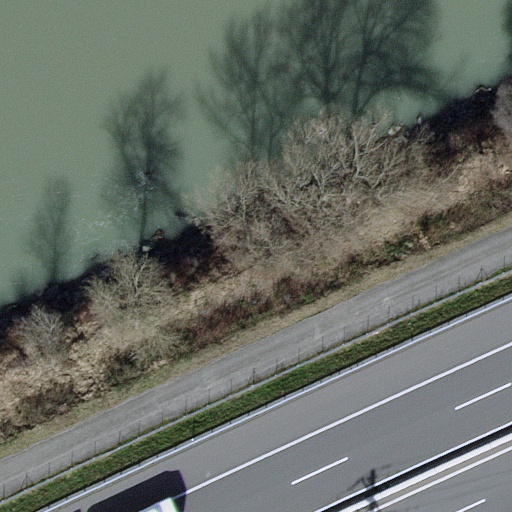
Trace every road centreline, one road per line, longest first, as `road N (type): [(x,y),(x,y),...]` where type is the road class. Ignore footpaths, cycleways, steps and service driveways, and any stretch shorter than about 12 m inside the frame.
road 1 (unclassified): [(511,244),(0,478)]
road 2 (motorway): [(511,382),(225,511)]
